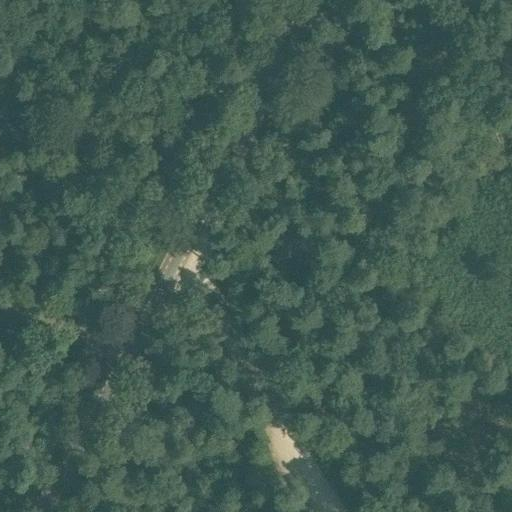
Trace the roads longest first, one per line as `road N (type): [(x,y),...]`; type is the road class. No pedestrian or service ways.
road 1 (tertiary): [(43,511),(311,0)]
road 2 (track): [(457,0),(436,31),(370,207),(263,378)]
road 3 (track): [(511,158),(436,31)]
